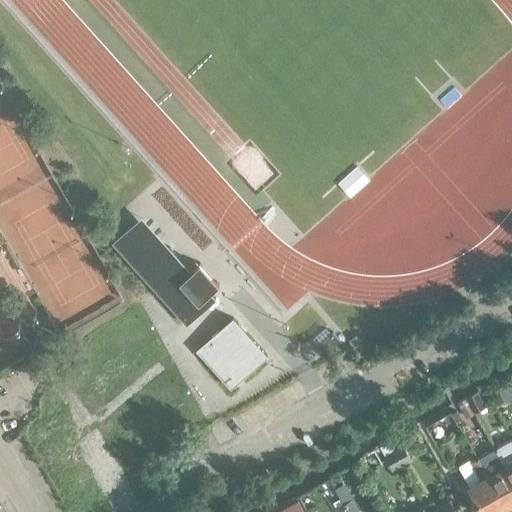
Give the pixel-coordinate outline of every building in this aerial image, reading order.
[(134,222),(113,241),(187,323),(215,297),(210,291),(191,269),(169,245),(161,253),(134,222)] [(233,316),(197,348),(231,386),(267,354),(233,316)] [(325,354),(341,340),(333,331),(317,345),(325,354)] [(499,390),(505,401),(511,397),(511,388),(510,384),(499,390)] [(475,411),(485,406),(477,392),(467,397),(475,411)] [(475,412),(466,396),(457,401),(466,417),(475,412)] [(511,437),(496,447),(511,476),(511,437)] [(394,449),(401,463),(411,458),(403,444),(394,449)] [(478,457),(505,505),(507,504),(510,504),(511,503),(511,476),(496,447),(478,457)] [(394,449),(385,455),(392,469),(401,463),(394,449)] [(459,464),(469,483),(485,511),(496,511),(498,511),(499,508),(505,505),(478,457),(472,460),(470,458),(459,464)] [(363,511),(354,496),(344,502),(349,511),(363,511)] [(424,504),(428,511),(456,511),(449,499),(437,506),(434,499),(424,504)] [(349,511),(344,502),(335,507),(337,511),(349,511)]
